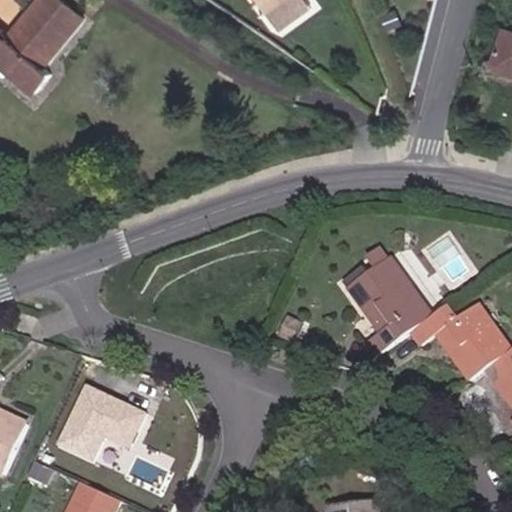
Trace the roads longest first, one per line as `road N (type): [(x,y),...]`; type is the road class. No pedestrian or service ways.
road 1 (secondary): [(427,179),(331,181),(66,267)]
road 2 (residential): [(499,511),(483,470),(423,426),(248,373)]
road 3 (residential): [(66,267),(106,326),(248,373)]
road 4 (residential): [(427,179),(427,145),(465,0)]
road 5 (residential): [(248,373),(200,511)]
